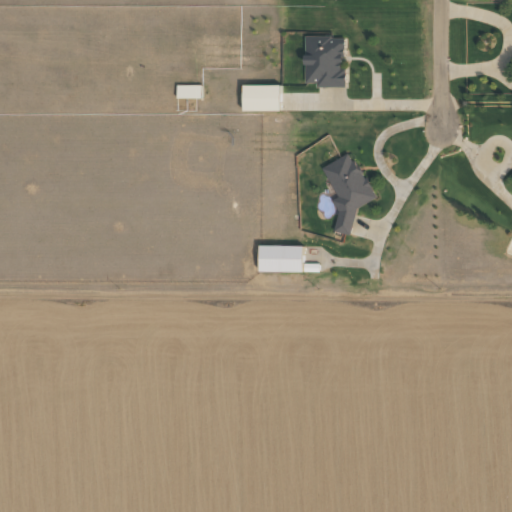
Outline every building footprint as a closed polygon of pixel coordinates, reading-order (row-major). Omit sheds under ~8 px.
[(343,86),(344,37),(306,37),(305,53),(304,86),(343,86)] [(201,98),(201,84),(176,85),(176,98),(201,98)] [(242,85),(243,111),(279,111),(279,85),(242,85)] [(280,94),(280,110),(315,110),(315,93),(280,94)] [(322,167),(337,195),(335,204),(339,211),(334,231),(350,235),(356,208),(377,197),(366,177),(362,176),(349,153),(322,167)] [(258,271),(303,272),(303,246),(259,245),(258,271)]
